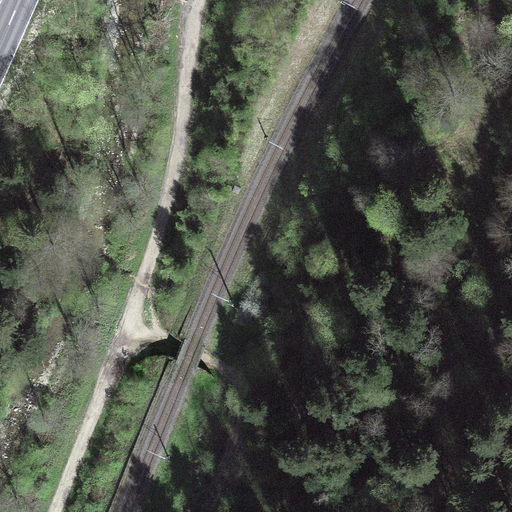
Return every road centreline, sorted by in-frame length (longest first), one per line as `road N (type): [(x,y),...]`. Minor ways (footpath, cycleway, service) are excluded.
road 1 (track): [(196,0),(167,196),(54,511)]
road 2 (track): [(511,83),(474,120),(470,141),(497,318),(443,511)]
road 3 (track): [(209,361),(243,401),(204,511)]
